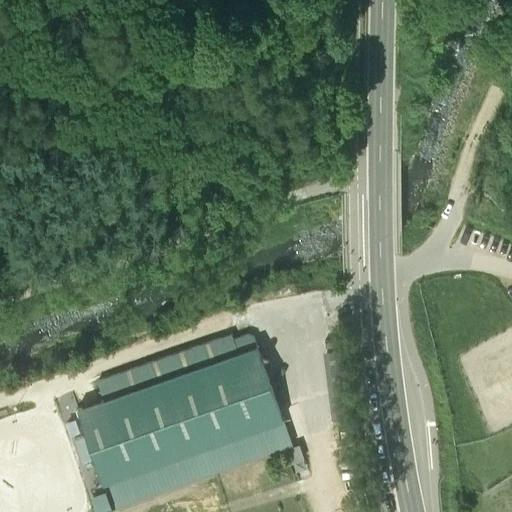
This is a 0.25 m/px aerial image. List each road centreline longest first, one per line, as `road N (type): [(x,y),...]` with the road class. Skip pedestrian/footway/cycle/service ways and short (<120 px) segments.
road 1 (secondary): [(411,511),(381,284),(382,0)]
road 2 (track): [(353,179),(0,312)]
